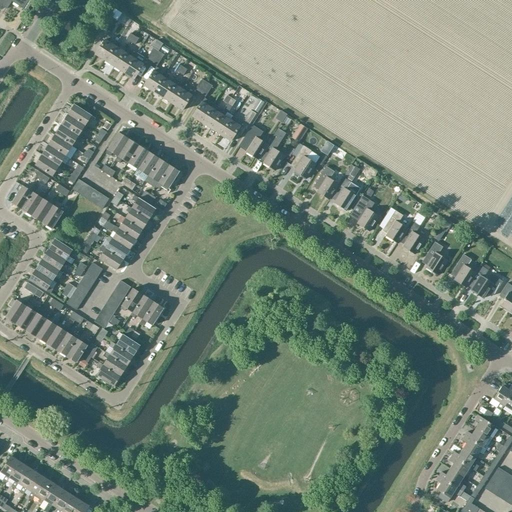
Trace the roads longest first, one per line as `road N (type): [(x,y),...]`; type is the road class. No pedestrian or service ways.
road 1 (residential): [(200,165),(135,267),(176,306),(127,392),(105,396),(0,326)]
road 2 (residential): [(497,356),(200,165)]
road 3 (residential): [(410,511),(497,356)]
road 4 (residential): [(142,507),(0,415)]
road 5 (residential): [(200,165),(72,82)]
road 6 (residential): [(0,196),(72,82)]
road 7 (residential): [(0,302),(38,236),(0,209)]
